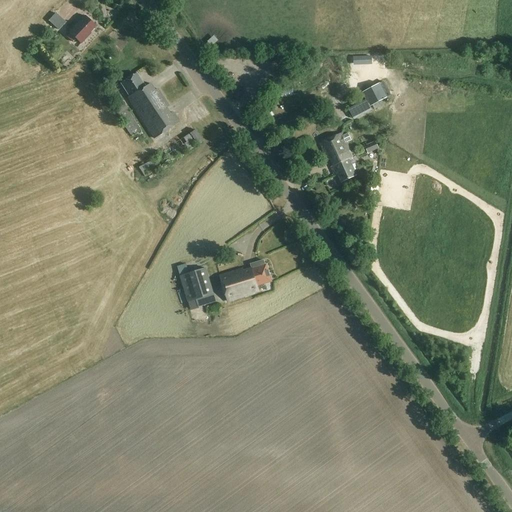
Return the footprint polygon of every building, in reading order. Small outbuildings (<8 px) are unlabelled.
[(44,16),(57,29),(64,21),(51,9),(44,16)] [(75,39),(81,44),(90,35),(89,33),(96,27),(85,16),(68,33),(70,34),(67,37),(72,42),(75,39)] [(64,65),(70,58),(65,54),(59,60),(64,65)] [(129,96),(126,98),(141,122),(153,139),(177,123),(179,122),(173,112),(171,113),(170,114),(166,108),(167,107),(169,106),(157,88),(155,90),(154,89),(150,83),(149,84),(145,86),(136,73),(135,74),(120,84),(129,96)] [(366,100),(348,109),(354,120),(371,111),(370,107),(390,96),(383,81),(362,92),(366,100)] [(138,147),(148,142),(118,86),(107,92),(112,102),(103,107),(107,114),(102,117),(113,138),(122,133),(114,117),(120,114),(138,147)] [(343,155),(349,152),(345,143),(351,141),(348,134),(342,136),(342,135),(320,145),(327,161),(331,159),(342,154),(343,155)] [(180,137),(122,168),(127,178),(186,147),(180,137)] [(365,147),(367,152),(379,148),(376,142),(365,147)] [(355,165),(349,152),(343,155),(342,154),(331,159),(334,166),(330,168),(335,178),(338,176),(342,184),(357,177),(352,166),(355,165)] [(193,161),(179,162),(180,172),(193,171),(193,161)] [(86,207),(84,206),(75,227),(104,240),(117,210),(90,198),(86,207)] [(260,286),(270,283),(265,266),(263,260),(250,264),(252,271),(243,273),(242,270),(220,277),(227,303),(255,295),(254,293),(261,291),(260,286)] [(187,301),(188,301),(195,299),(198,307),(199,307),(206,305),(203,296),(212,293),(205,269),(189,274),(180,277),(179,277),(187,301)] [(162,280),(171,279),(171,270),(161,270),(162,280)]
